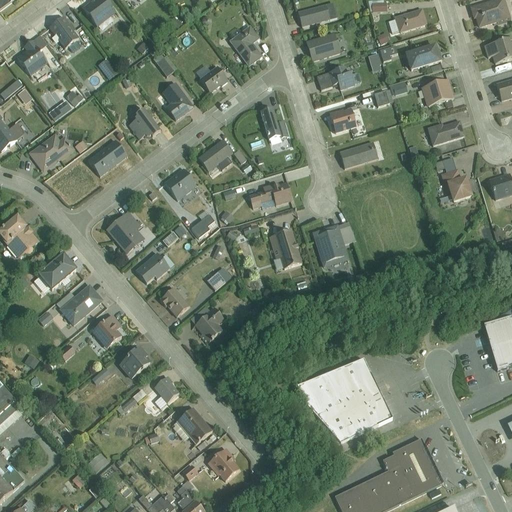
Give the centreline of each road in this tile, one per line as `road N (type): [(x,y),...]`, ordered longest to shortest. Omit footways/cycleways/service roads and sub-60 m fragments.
road 1 (residential): [(69,227),(272,466)]
road 2 (residential): [(69,227),(288,65)]
road 3 (residential): [(501,511),(440,382),(439,360)]
road 4 (residential): [(446,0),(497,144)]
road 5 (residential): [(288,65),(324,180),(322,198)]
